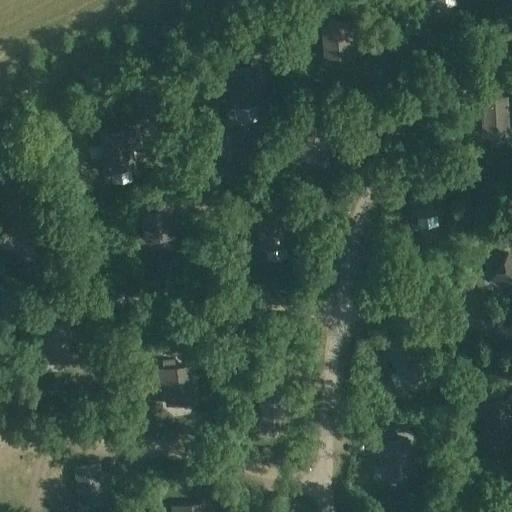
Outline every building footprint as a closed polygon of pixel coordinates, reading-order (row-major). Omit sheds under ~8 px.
[(325,57),(351,55),(348,19),(322,21),(325,57)] [(232,106),(258,102),(252,66),(226,71),(232,106)] [(484,134),(508,132),(506,98),(482,99),(484,134)] [(325,159),(326,124),(302,123),(301,158),(325,159)] [(108,171),(127,168),(133,167),(128,132),(103,136),(108,171)] [(0,200),(16,211),(34,184),(6,167),(0,176),(5,179),(0,186),(0,185),(0,200)] [(413,215),(439,212),(434,176),(408,180),(413,215)] [(146,241),(171,237),(166,201),(140,205),(146,241)] [(262,249),(288,244),(281,209),(256,213),(262,249)] [(511,255),(508,253),(491,280),(500,286),(503,281),(510,286),(509,288),(511,289),(511,255)] [(43,361),(69,358),(65,323),(39,325),(43,361)] [(403,383),(425,374),(411,342),(389,352),(403,383)] [(167,404),(193,401),(189,366),(163,368),(167,404)] [(285,426),(285,391),(261,391),(261,426),(285,426)] [(489,437),(511,433),(511,416),(509,398),(483,402),(489,437)] [(386,477),(411,474),(408,439),(382,441),(386,477)] [(81,503),(105,498),(98,464),(75,468),(81,503)] [(178,511),(204,511),(203,502),(177,506),(178,511)]
